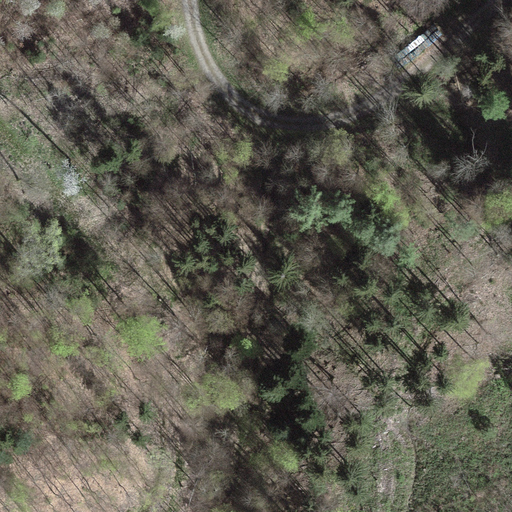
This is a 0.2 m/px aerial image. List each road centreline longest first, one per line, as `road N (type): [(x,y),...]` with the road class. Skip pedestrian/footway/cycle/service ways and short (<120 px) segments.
road 1 (track): [(0,128),(116,247),(142,289),(165,395),(163,506)]
road 2 (track): [(189,0),(221,85),(258,115),(298,126),(359,108),(499,0)]
